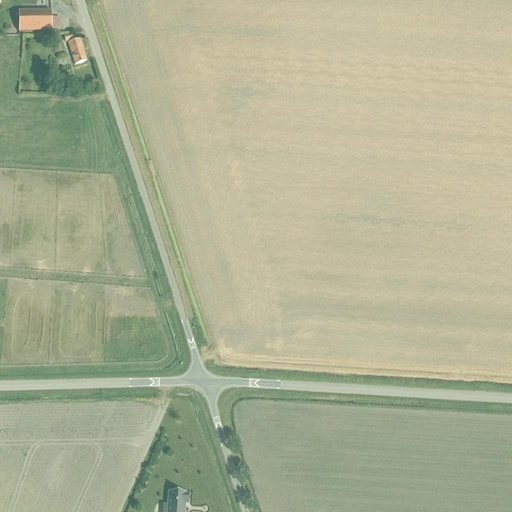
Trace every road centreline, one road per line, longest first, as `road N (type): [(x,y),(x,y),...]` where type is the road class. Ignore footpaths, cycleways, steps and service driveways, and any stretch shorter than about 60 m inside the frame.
road 1 (unclassified): [(203,380),(78,0)]
road 2 (unclassified): [(203,380),(511,398)]
road 3 (unclassified): [(0,384),(203,380)]
road 4 (unclassified): [(246,511),(203,380)]
